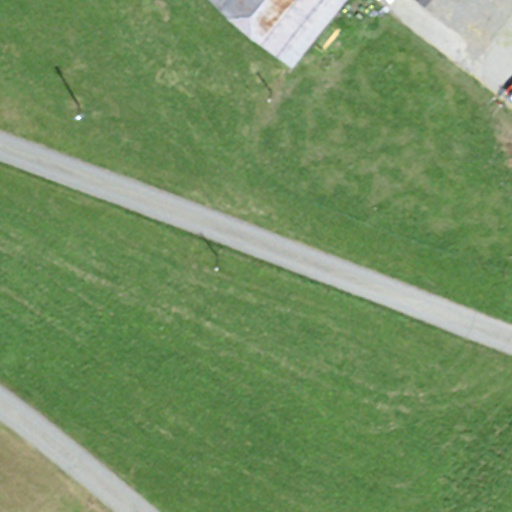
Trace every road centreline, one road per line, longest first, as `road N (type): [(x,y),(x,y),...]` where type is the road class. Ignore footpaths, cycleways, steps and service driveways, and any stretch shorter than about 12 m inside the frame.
road 1 (unclassified): [(0,147),(511,343)]
road 2 (unclassified): [(135,511),(0,404)]
